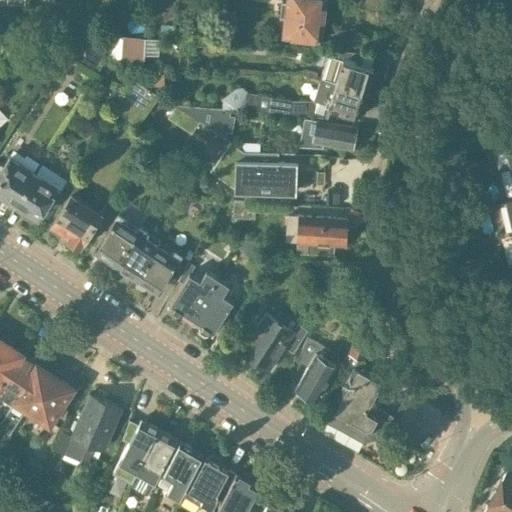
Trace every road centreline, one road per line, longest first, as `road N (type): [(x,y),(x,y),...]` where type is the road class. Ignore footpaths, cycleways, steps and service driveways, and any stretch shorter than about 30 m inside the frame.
road 1 (tertiary): [(464,448),(407,406),(398,387),(376,243),(379,160),(401,68),(434,0)]
road 2 (secondary): [(401,511),(0,248)]
road 3 (residential): [(488,0),(428,121),(415,173),(415,298),(459,384),(464,448)]
